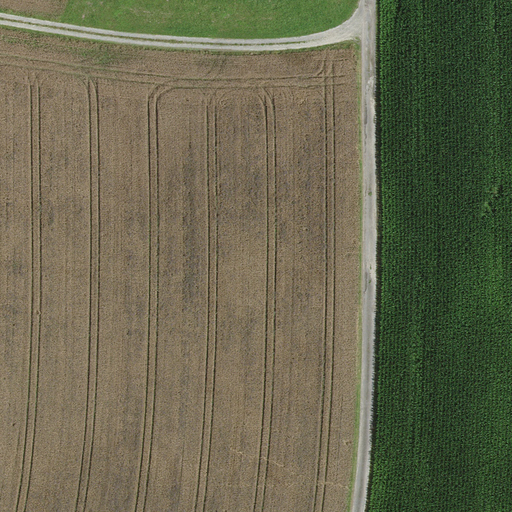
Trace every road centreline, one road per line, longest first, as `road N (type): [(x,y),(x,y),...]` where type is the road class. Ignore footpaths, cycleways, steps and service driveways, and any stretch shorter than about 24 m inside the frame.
road 1 (track): [(371,0),(374,447),(362,511)]
road 2 (track): [(371,8),(344,41),(264,49),(0,26)]
